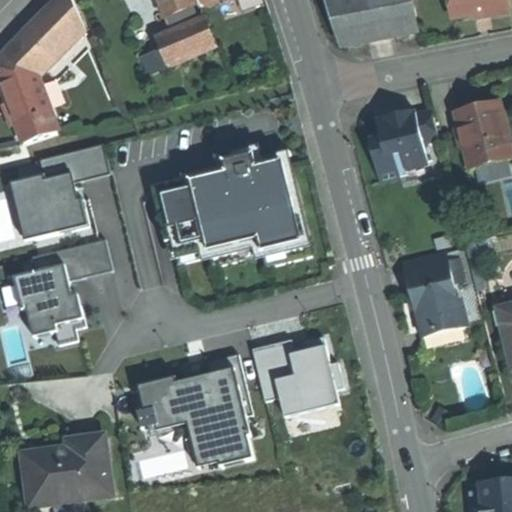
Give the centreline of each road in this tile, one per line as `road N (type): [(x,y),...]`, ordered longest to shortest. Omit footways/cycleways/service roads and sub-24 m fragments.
road 1 (track): [(0,167),(312,80)]
road 2 (residential): [(368,284),(215,320),(156,316),(109,369)]
road 3 (tertiary): [(316,91),(368,284)]
road 4 (residential): [(316,91),(511,52)]
road 5 (tertiary): [(368,284),(411,464)]
road 6 (unknown): [(182,318),(141,145)]
